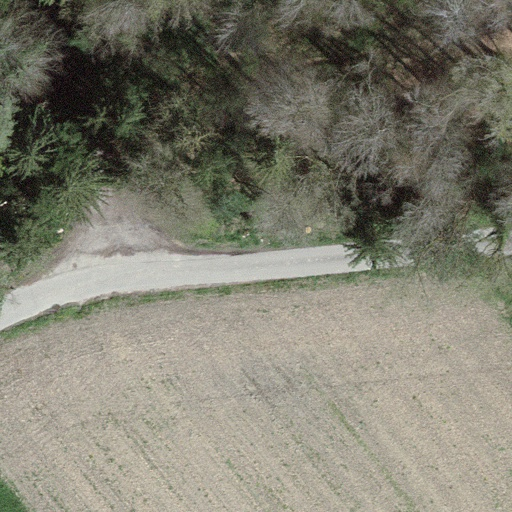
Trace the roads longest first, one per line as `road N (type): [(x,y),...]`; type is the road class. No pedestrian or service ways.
road 1 (track): [(511,238),(91,282),(0,309)]
road 2 (track): [(32,0),(139,277)]
